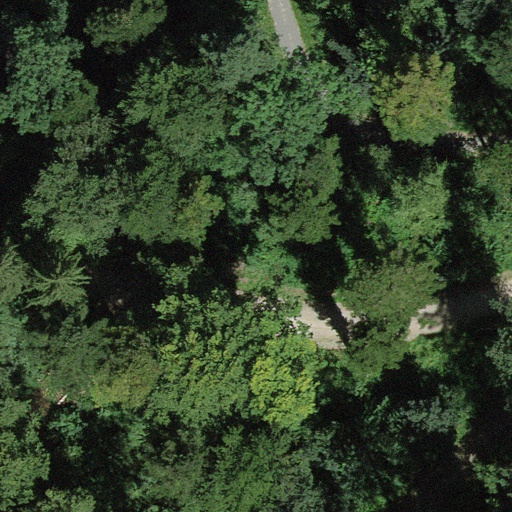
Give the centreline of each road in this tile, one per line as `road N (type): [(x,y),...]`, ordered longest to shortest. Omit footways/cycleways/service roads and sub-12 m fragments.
road 1 (track): [(511,274),(353,321),(254,313),(0,255)]
road 2 (track): [(511,143),(406,139),(358,118),(304,64),(273,0)]
road 3 (track): [(511,394),(449,481),(415,511)]
